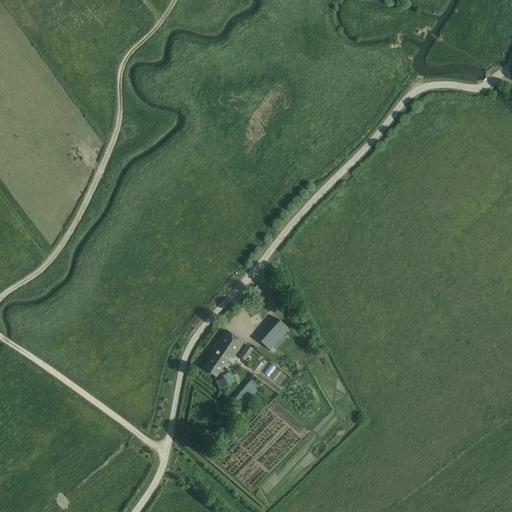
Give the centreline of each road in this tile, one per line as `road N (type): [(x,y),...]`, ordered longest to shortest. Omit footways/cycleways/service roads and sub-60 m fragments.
road 1 (unclassified): [(136,511),(160,471),(187,352),(200,332),(406,98),(432,85),(484,86),(511,60)]
road 2 (track): [(170,0),(120,69),(118,124),(63,241),(34,275),(0,297)]
road 3 (track): [(166,453),(0,337)]
